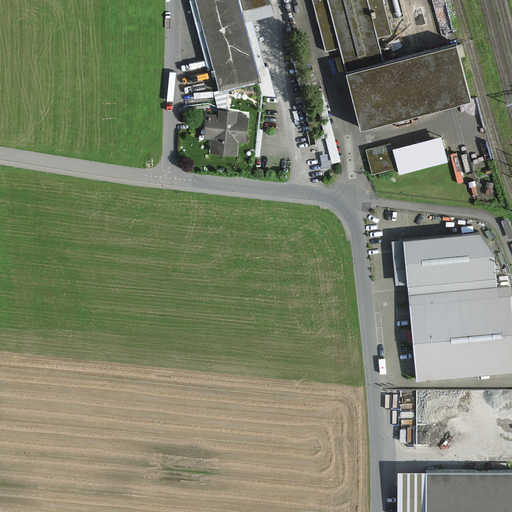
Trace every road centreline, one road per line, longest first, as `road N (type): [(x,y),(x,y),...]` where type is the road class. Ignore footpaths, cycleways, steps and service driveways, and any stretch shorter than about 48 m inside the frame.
road 1 (residential): [(377,511),(373,375),(349,212),(320,193),(169,178)]
road 2 (residential): [(172,0),(169,178)]
road 3 (residential): [(169,178),(0,153)]
